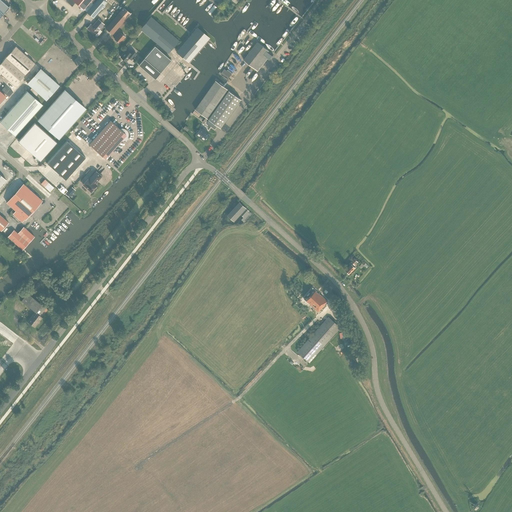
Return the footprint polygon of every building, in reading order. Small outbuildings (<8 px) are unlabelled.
[(0,0),(0,9),(4,13),(10,6),(9,7),(0,0)] [(83,10),(91,0),(65,0),(66,1),(70,4),(73,4),(75,2),(83,10)] [(97,0),(87,12),(93,18),(108,0),(97,0)] [(322,12),(328,3),(326,2),(318,11),(321,13),(322,12)] [(123,8),(119,13),(106,29),(112,34),(130,13),(123,8)] [(179,41),(151,17),(140,29),(168,53),(179,41)] [(104,25),(98,20),(92,26),(90,24),(87,28),(95,35),(104,25)] [(188,62),(209,38),(197,27),(176,52),(188,62)] [(119,43),(125,37),(120,33),(114,39),(119,43)] [(257,42),(256,44),(244,60),(258,71),(267,59),(269,60),(273,55),(268,51),(269,51),(257,42)] [(6,58),(25,75),(35,64),(16,46),(6,58)] [(155,46),(138,66),(154,80),(171,60),(155,46)] [(132,59),(136,54),(133,51),(131,54),(127,50),(121,57),(126,62),(130,57),(132,59)] [(0,72),(15,86),(25,75),(6,58),(0,64),(0,72)] [(59,86),(40,69),(27,84),(46,100),(59,86)] [(231,74),(224,69),(221,74),(228,79),(231,74)] [(208,119),(228,90),(215,81),(195,110),(208,119)] [(13,92),(5,86),(1,90),(9,97),(13,92)] [(38,120),(59,139),(86,109),(65,90),(38,120)] [(241,100),(229,91),(209,120),(221,128),(241,100)] [(0,122),(15,135),(42,105),(27,92),(0,122)] [(120,129),(111,121),(89,145),(105,158),(120,141),(121,141),(122,141),(123,141),(124,141),(125,140),(126,140),(126,139),(127,139),(127,138),(128,137),(128,136),(128,135),(128,134),(128,133),(128,132),(127,132),(127,131),(126,130),(125,130),(125,129),(124,129),(123,129),(122,129),(121,129),(120,129)] [(35,123),(18,141),(40,161),(57,143),(35,123)] [(207,138),(209,135),(206,133),(208,131),(203,128),(202,130),(200,129),(196,135),(205,141),(206,139),(207,139),(207,138)] [(73,134),(69,137),(76,143),(79,140),(73,134)] [(65,180),(79,164),(85,157),(67,141),(47,163),(65,180)] [(89,179),(88,178),(83,185),(88,190),(88,191),(89,192),(90,193),(91,193),(92,193),(92,192),(93,192),(93,191),(93,190),(93,189),(97,185),(95,184),(101,176),(96,172),(89,179)] [(50,192),(54,188),(43,177),(39,182),(50,192)] [(25,220),(42,201),(23,184),(6,203),(16,211),(13,214),(22,222),(24,219),(25,220)] [(72,187),(66,194),(69,197),(75,190),(72,187)] [(246,209),(240,203),(229,215),(235,221),(246,209)] [(244,222),(252,214),(249,211),(241,220),(244,222)] [(0,230),(1,231),(9,223),(0,214),(0,230)] [(25,229),(20,235),(14,230),(8,237),(13,242),(22,250),(34,237),(25,229)] [(355,265),(358,262),(354,258),(351,261),(351,262),(349,264),(350,265),(345,270),(349,274),(355,268),(353,266),(354,265),(355,265)] [(316,288),(306,298),(307,298),(311,302),(312,303),(313,304),(323,294),(322,294),(321,293),(316,288)] [(49,307),(46,304),(44,306),(27,293),(21,301),(35,312),(28,321),(35,327),(42,317),(49,307)] [(323,294),(313,304),(314,305),(315,305),(318,307),(317,308),(321,312),(328,305),(328,304),(330,301),(324,295),(323,295),(322,295),(323,294)] [(307,312),(314,319),(320,313),(313,306),(307,312)] [(309,362),(340,328),(328,317),(297,352),(309,362)]
